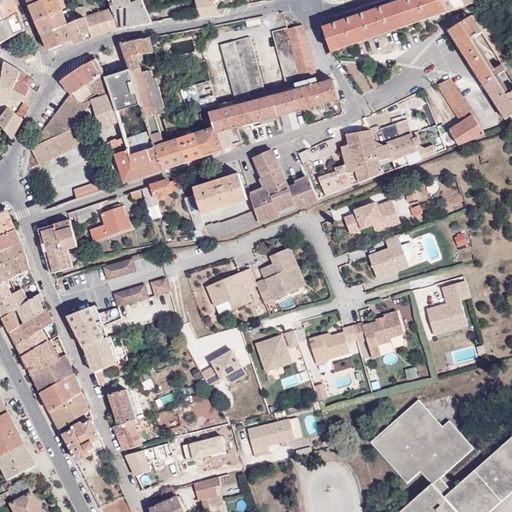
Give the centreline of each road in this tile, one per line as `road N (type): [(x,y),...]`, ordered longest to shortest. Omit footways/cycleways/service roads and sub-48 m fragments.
road 1 (residential): [(26,221),(351,116),(357,104),(319,47),(307,1)]
road 2 (tertiary): [(44,65),(126,34),(307,1)]
road 3 (residential): [(142,511),(56,301)]
road 4 (primary): [(0,346),(84,511)]
road 5 (unknown): [(357,104),(455,68),(494,115)]
road 6 (unknown): [(136,497),(272,460)]
